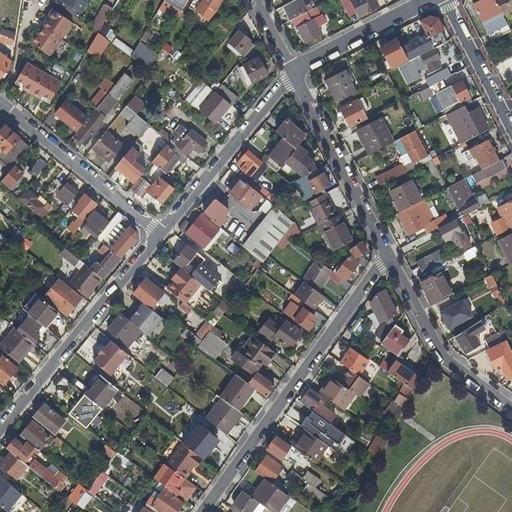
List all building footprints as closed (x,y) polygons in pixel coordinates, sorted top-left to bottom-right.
[(82,0),(65,0),(64,2),(75,8),(73,12),(77,15),(79,12),(81,13),(87,2),(82,0)] [(180,10),(185,0),(167,0),(166,2),(180,10)] [(192,0),(188,8),(209,21),(214,15),(217,12),(215,11),(222,0),(201,0),(200,3),(194,0),(192,0)] [(235,3),(232,0),(230,0),(226,6),(230,9),(235,3)] [(294,0),(283,6),(290,21),(293,19),(307,12),(300,0),(294,0)] [(340,0),(348,15),(356,11),(351,1),(350,0),(340,0)] [(373,0),(352,0),(351,1),(356,11),(359,17),(370,11),(372,12),(376,10),(375,8),(377,8),(373,0)] [(483,0),(473,5),(482,22),(501,12),(494,0),(483,0)] [(511,0),(494,0),(501,12),(503,15),(511,10),(511,0)] [(106,4),(92,27),(99,32),(102,27),(113,8),(106,4)] [(323,22),(316,7),(307,12),(293,19),(305,43),(321,35),(317,25),(323,22)] [(37,34),(31,43),(50,56),(73,24),(53,10),(48,18),(50,20),(39,35),(37,34)] [(482,22),(490,36),(509,27),(503,15),(501,12),(482,22)] [(218,18),(214,15),(209,21),(200,31),(204,34),(206,32),(218,18)] [(220,16),(218,18),(206,32),(213,38),(217,32),(224,38),(233,27),(220,16)] [(431,16),(420,22),(427,35),(434,48),(443,44),(437,33),(444,29),(438,18),(431,16)] [(108,32),(102,27),(99,32),(105,37),(108,32)] [(16,33),(2,29),(0,37),(0,39),(11,43),(12,41),(14,42),(16,33)] [(99,58),(110,40),(105,37),(99,32),(88,51),(99,58)] [(229,44),(244,56),(253,46),(249,42),(250,40),(240,32),(229,44)] [(421,47),(424,53),(434,48),(427,35),(405,46),(408,53),(421,47)] [(134,52),(116,38),(113,43),(131,56),(134,52)] [(403,47),(398,39),(382,47),(391,67),(404,60),(403,59),(402,56),(406,54),(403,47)] [(174,49),(166,42),(163,48),(177,59),(185,50),(178,44),(174,49)] [(412,60),(408,53),(405,46),(403,47),(406,54),(409,61),(412,60)] [(408,53),(412,60),(424,53),(421,47),(408,53)] [(134,52),(131,56),(136,59),(150,69),(154,62),(136,48),(134,52)] [(12,61),(0,51),(0,75),(1,77),(8,68),(9,69),(13,64),(11,63),(12,61)] [(426,65),(423,66),(427,74),(441,66),(438,60),(440,58),(437,52),(423,59),(426,65)] [(267,75),(258,58),(241,67),(247,79),(246,79),(249,86),(253,84),(253,83),(267,75)] [(19,77),(17,80),(19,81),(26,85),(24,88),(41,98),(43,95),(52,100),(62,82),(27,63),(19,77)] [(441,71),(445,79),(457,73),(453,65),(441,71)] [(326,80),(337,102),(356,92),(345,70),(326,80)] [(78,139),(83,143),(87,146),(95,136),(92,133),(100,122),(111,110),(109,108),(132,79),(125,73),(74,135),(78,139)] [(452,107),(455,111),(455,110),(473,101),(461,81),(452,86),(452,85),(447,88),(443,80),(429,87),(433,94),(436,93),(444,108),(460,100),(461,102),(452,107)] [(232,104),(233,105),(238,99),(221,85),(216,91),(217,92),(232,104)] [(201,111),(217,92),(216,91),(209,86),(193,105),(201,112),(201,111)] [(216,123),(232,104),(217,92),(201,111),(216,123)] [(145,104),(135,96),(127,106),(137,114),(145,104)] [(358,100),(363,112),(368,109),(362,98),(358,100)] [(363,112),(358,100),(341,109),(350,128),(367,119),(363,112)] [(87,117),(67,101),(57,114),(76,130),(87,117)] [(485,122),(474,101),(473,101),(455,110),(459,117),(461,116),(468,130),(472,138),(488,130),(484,123),(485,122)] [(128,125),(141,136),(150,125),(137,114),(127,106),(122,113),(131,121),(128,125)] [(288,119),(277,133),(284,139),(296,148),(299,145),(306,136),(301,131),(288,119)] [(366,145),(370,154),(393,142),(382,119),(359,131),(366,144),(366,145)] [(92,133),(95,136),(104,125),(100,122),(92,133)] [(183,124),(176,133),(182,138),(177,144),(189,154),(194,148),(200,153),(208,143),(192,130),(191,131),(183,124)] [(1,160),(11,169),(14,165),(17,162),(30,146),(6,126),(0,133),(0,157),(2,159),(1,160)] [(472,138),(468,130),(456,140),(459,145),(472,138)] [(123,145),(106,131),(93,148),(109,161),(123,145)] [(424,157),(427,156),(415,131),(402,138),(409,152),(414,162),(424,157)] [(182,138),(176,133),(173,136),(176,138),(174,141),(177,144),(182,138)] [(409,152),(402,138),(395,141),(403,155),(409,152)] [(266,154),(261,159),(277,172),(284,164),(287,160),(296,148),(284,139),(270,157),(266,154)] [(476,156),(483,169),(500,160),(488,139),(470,148),(475,157),(476,156)] [(184,162),(189,157),(169,141),(155,158),(152,162),(167,174),(180,159),(184,162)] [(287,160),(304,176),(317,170),(313,161),(306,155),(308,152),(299,145),(296,148),(287,160)] [(123,159),(123,158),(116,167),(135,183),(141,176),(143,173),(132,164),(141,153),(133,147),(123,159)] [(475,157),(470,148),(464,152),(469,161),(475,157)] [(262,162),(248,151),(237,165),(250,176),(253,179),(265,165),(262,162)] [(142,159),(149,165),(152,162),(155,158),(147,152),(142,159)] [(507,166),(503,159),(500,160),(483,169),(473,175),(477,182),(491,174),(507,166)] [(32,171),(38,176),(46,166),(41,161),(32,171)] [(19,163),(17,162),(14,165),(16,166),(3,181),(13,190),(18,184),(22,180),(19,177),(24,172),(23,171),(26,168),(19,162),(19,163)] [(375,177),(379,186),(406,172),(402,163),(375,177)] [(331,184),(321,167),(320,168),(317,170),(304,176),(296,181),(298,186),(309,180),(316,192),(317,192),(324,188),(331,184)] [(273,183),(276,191),(291,184),(280,175),(273,183)] [(153,186),(141,176),(135,183),(131,188),(148,202),(153,196),(161,203),(174,188),(160,176),(153,186)] [(274,215),(279,208),(265,197),(241,178),(230,193),(249,209),(259,196),(265,201),(262,205),(274,215)] [(45,191),(52,197),(62,185),(55,179),(45,191)] [(463,179),(455,183),(447,187),(459,211),(462,216),(478,208),(474,199),(463,179)] [(391,192),(401,211),(421,201),(412,181),(391,192)] [(68,204),(72,199),(79,192),(67,182),(56,195),(68,205),(68,204)] [(15,192),(14,194),(20,199),(26,190),(24,189),(15,192)] [(45,206),(26,190),(20,199),(38,215),(45,206)] [(329,199),(326,193),(319,196),(308,202),(319,224),(338,215),(330,199),(329,199)] [(81,204),(87,197),(84,194),(78,202),(80,203),(81,204)] [(291,211),(270,195),(265,197),(279,208),(286,214),(291,211)] [(88,196),(87,197),(81,204),(80,203),(73,211),(80,217),(75,222),(74,222),(68,229),(74,234),(86,219),(95,208),(98,205),(88,196)] [(212,218),(211,220),(219,226),(231,211),(216,198),(204,212),(212,218)] [(68,204),(72,208),(76,203),(72,199),(68,204)] [(511,200),(498,208),(509,229),(511,227),(511,200)] [(52,206),(48,202),(45,206),(38,215),(41,218),(52,206)] [(415,205),(398,213),(410,236),(426,227),(415,205)] [(102,213),(95,208),(86,219),(89,221),(84,227),(90,232),(97,238),(109,223),(100,215),(102,213)] [(279,208),(274,215),(247,249),(263,262),(269,255),(278,243),(284,235),(295,221),(286,214),(279,208)] [(484,221),(490,216),(484,208),(478,213),(484,221)] [(136,239),(136,232),(130,227),(127,229),(113,247),(109,243),(113,239),(109,236),(119,223),(125,216),(119,211),(109,223),(97,238),(104,244),(111,250),(111,249),(121,257),(136,239)] [(433,223),(436,229),(440,228),(455,220),(462,216),(459,211),(433,223)] [(205,247),(221,227),(219,226),(211,220),(203,213),(195,223),(193,225),(187,232),(205,247)] [(346,221),(341,213),(338,215),(319,224),(323,233),(325,232),(334,249),(353,239),(344,222),(346,221)] [(51,223),(56,227),(63,219),(59,214),(51,223)] [(192,225),(185,219),(178,228),(185,234),(192,225)] [(464,245),(467,250),(477,245),(472,235),(467,238),(464,231),(462,232),(455,220),(440,228),(447,241),(450,239),(455,250),(459,248),(464,245)] [(113,247),(127,229),(119,223),(109,236),(113,239),(109,243),(113,247)] [(90,232),(84,227),(81,231),(87,237),(90,232)] [(14,240),(18,244),(26,236),(21,232),(14,240)] [(511,234),(498,242),(510,265),(511,264),(511,234)] [(284,247),(290,239),(284,235),(278,243),(284,247)] [(99,249),(104,244),(97,238),(92,244),(99,249)] [(357,257),(360,255),(367,249),(361,241),(351,249),(357,257)] [(186,243),(172,259),(181,267),(182,267),(202,284),(207,288),(210,290),(218,280),(198,263),(203,257),(186,243)] [(103,279),(120,257),(111,250),(104,244),(99,249),(104,253),(108,256),(101,265),(97,262),(91,269),(102,278),(103,279)] [(92,289),(102,278),(91,269),(84,263),(80,259),(65,247),(61,252),(76,264),(75,266),(80,270),(70,282),(88,297),(94,291),(92,289)] [(417,262),(423,273),(431,269),(449,260),(442,248),(417,262)] [(89,257),(85,253),(80,259),(84,263),(89,257)] [(108,256),(104,253),(97,262),(101,265),(108,256)] [(359,262),(366,267),(370,262),(360,255),(357,257),(355,259),(359,262)] [(359,262),(355,259),(350,256),(341,268),(333,263),(328,267),(343,278),(346,281),(359,262)] [(339,283),(343,278),(328,267),(319,260),(307,276),(312,280),(311,281),(320,288),(329,276),(339,283)] [(186,303),(192,308),(207,288),(202,284),(182,267),(174,277),(176,280),(169,289),(181,299),(183,301),(186,303)] [(434,276),(431,269),(423,273),(418,276),(433,305),(436,303),(449,296),(454,294),(450,286),(448,287),(441,273),(434,276)] [(495,298),(502,294),(492,274),(485,278),(495,298)] [(147,277),(133,293),(134,294),(142,300),(151,308),(165,292),(147,277)] [(176,280),(174,277),(166,287),(169,289),(176,280)] [(76,293),(77,292),(60,278),(45,296),(67,315),(76,305),(78,306),(84,299),(76,293)] [(306,282),(296,295),(307,304),(315,309),(325,296),(306,282)] [(387,314),(389,318),(390,321),(394,319),(392,317),(398,314),(385,290),(378,294),(371,304),(376,313),(369,316),(374,326),(382,322),(379,318),(387,314)] [(289,299),(292,301),(294,303),(286,314),(309,330),(314,322),(312,321),(316,316),(304,308),(307,304),(296,295),(293,293),(289,299)] [(228,294),(223,301),(224,302),(229,306),(235,299),(228,294)] [(453,304),(449,296),(436,303),(440,310),(453,304)] [(45,326),(58,311),(41,298),(29,313),(31,315),(43,325),(45,326)] [(139,308),(134,313),(130,319),(143,330),(148,335),(162,317),(151,308),(142,300),(137,306),(139,308)] [(189,313),(193,309),(192,308),(186,303),(183,301),(180,305),(189,313)] [(294,303),(292,301),(284,312),(286,314),(294,303)] [(449,329),(472,317),(462,301),(441,312),(443,317),(445,321),(449,329)] [(215,312),(221,317),(223,314),(229,306),(224,302),(215,312)] [(129,346),(143,330),(130,319),(122,313),(109,330),(129,346)] [(382,322),(389,318),(387,314),(379,318),(382,322)] [(36,333),(43,325),(31,315),(18,330),(35,344),(41,337),(36,333)] [(274,338),(289,349),(302,331),(286,320),(278,330),(273,326),(275,323),(268,318),(259,330),(272,340),(274,338)] [(475,336),(477,334),(487,328),(482,320),(470,327),(470,329),(456,338),(467,353),(480,344),(477,340),(475,336)] [(377,336),(383,341),(392,329),(385,324),(377,336)] [(393,328),(401,334),(403,330),(395,325),(393,328)] [(224,333),(214,326),(210,331),(220,338),(224,333)] [(29,351),(35,344),(18,330),(16,328),(0,346),(0,347),(17,362),(27,350),(29,351)] [(401,334),(393,328),(392,329),(383,341),(382,343),(399,355),(410,341),(401,334)] [(187,338),(198,347),(203,341),(192,332),(188,329),(183,335),(187,338)] [(486,341),(489,349),(503,342),(499,334),(486,341)] [(245,356),(257,339),(253,336),(241,353),(245,356)] [(266,359),(269,361),(276,352),(257,339),(245,356),(258,365),(260,367),(264,361),(266,359)] [(115,379),(133,357),(112,340),(94,362),(115,379)] [(511,351),(507,340),(503,342),(489,349),(486,351),(496,372),(501,370),(507,380),(511,377),(511,351)] [(349,369),(359,375),(368,361),(350,349),(340,362),(348,368),(349,369)] [(19,363),(29,351),(27,350),(17,362),(19,363)] [(252,373),(258,365),(245,356),(241,353),(239,351),(233,359),(252,373)] [(0,358),(0,381),(4,385),(18,368),(3,355),(0,358)] [(384,361),(380,366),(388,372),(392,367),(384,361)] [(418,378),(395,361),(392,367),(388,372),(397,378),(405,384),(412,389),(418,378)] [(162,369),(156,376),(168,386),(174,378),(162,369)] [(364,400),(373,386),(359,375),(349,369),(339,383),(356,394),(364,400)] [(189,385),(194,378),(183,370),(178,377),(189,385)] [(258,373),(250,384),(255,388),(267,396),(275,385),(258,373)] [(101,375),(85,394),(102,408),(103,409),(118,390),(101,375)] [(239,410),(255,388),(250,384),(237,375),(221,397),(223,399),(239,410)] [(331,377),(320,393),(342,409),(349,399),(351,401),(356,394),(339,383),(331,377)] [(407,399),(412,389),(405,384),(400,394),(407,399)] [(321,398),(309,389),(301,401),(309,407),(309,408),(312,411),(316,414),(329,423),(335,416),(319,404),(322,401),(320,400),(321,398)] [(87,428),(102,408),(85,394),(69,413),(87,428)] [(400,394),(396,402),(399,404),(403,407),(407,399),(400,394)] [(231,425),(242,412),(239,410),(223,399),(207,418),(227,434),(233,427),(231,425)] [(34,417),(45,404),(43,402),(32,415),(34,417)] [(45,404),(34,417),(55,434),(66,421),(45,404)] [(399,404),(391,420),(395,423),(401,411),(403,407),(399,404)] [(316,414),(312,411),(308,417),(307,417),(300,427),(304,430),(327,445),(329,447),(330,448),(335,441),(339,444),(346,435),(329,423),(316,414)] [(233,427),(244,414),(242,412),(231,425),(233,427)] [(178,436),(182,440),(198,422),(194,419),(178,436)] [(33,420),(21,435),(28,441),(40,451),(52,436),(43,429),(41,431),(40,430),(42,427),(33,420)] [(198,423),(182,442),(203,458),(204,459),(220,439),(198,423)] [(322,452),(327,445),(304,430),(300,436),(298,435),(291,445),(307,456),(313,461),(315,462),(322,452)] [(377,433),(368,451),(378,458),(387,440),(377,433)] [(282,459),(288,451),(291,446),(276,436),(267,449),(282,459)] [(123,455),(133,441),(128,437),(117,451),(123,455)] [(46,460),(49,459),(40,451),(28,441),(24,445),(16,438),(7,449),(11,452),(28,465),(60,491),(66,484),(31,456),(35,451),(46,460)] [(196,467),(203,458),(182,442),(165,465),(178,473),(185,478),(194,466),(196,467)] [(17,478),(28,465),(11,452),(5,460),(7,461),(3,466),(0,469),(0,476),(7,482),(13,475),(17,478)] [(271,483),(270,483),(282,492),(286,487),(274,479),(282,468),(267,457),(256,472),(271,483)] [(189,497),(197,487),(185,478),(178,473),(165,465),(164,464),(154,477),(167,486),(167,487),(177,494),(186,500),(188,497),(189,497)] [(92,495),(107,475),(102,471),(101,472),(88,490),(87,491),(92,495)] [(308,471),(303,478),(309,483),(316,488),(321,480),(308,471)] [(0,485),(4,488),(8,483),(7,482),(0,476),(0,485)] [(271,511),(276,511),(288,496),(282,492),(270,483),(263,478),(263,479),(264,479),(265,480),(264,482),(265,482),(264,483),(263,484),(263,486),(262,488),(261,487),(260,489),(259,489),(258,490),(259,490),(254,498),(251,496),(250,497),(258,502),(271,511)] [(322,504),(328,496),(316,488),(309,483),(303,491),(322,504)] [(80,484),(69,498),(76,505),(87,491),(88,490),(80,484)] [(176,496),(177,494),(167,487),(167,486),(152,507),(159,511),(177,511),(185,502),(176,496)] [(252,511),(251,511),(258,502),(250,497),(244,492),(234,505),(243,511),(252,511)] [(32,511),(36,508),(21,495),(12,506),(18,511),(32,511)] [(159,511),(152,507),(147,503),(140,511),(159,511)]
